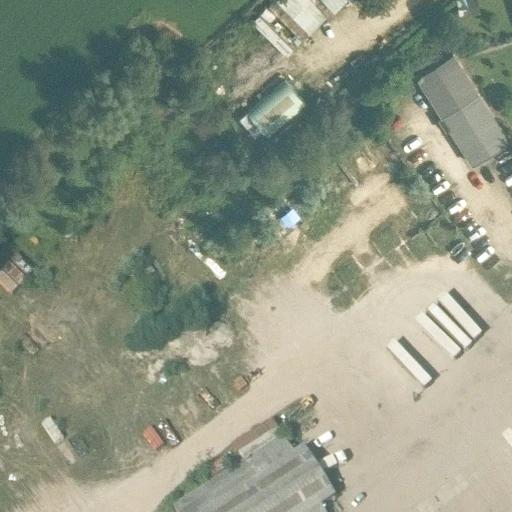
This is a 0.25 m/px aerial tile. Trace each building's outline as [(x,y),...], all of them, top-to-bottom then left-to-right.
[(278,0),(273,6),(309,38),(343,0),(278,0)] [(476,0),(456,0),(457,15),(478,13),(476,0)] [(509,141),(479,94),(454,54),(415,78),(440,118),(442,117),(472,165),(509,141)] [(284,78),(246,112),(251,117),(267,136),(268,136),(306,103),(284,78)] [(68,452),(55,433),(43,441),(56,460),(68,452)] [(293,455),(281,438),(173,508),(175,511),(322,511),(321,510),(335,500),(302,450),(293,455)] [(499,511),(511,504),(511,447),(509,443),(447,482),(465,511),(499,511)] [(450,511),(441,493),(409,509),(410,511),(450,511)]
